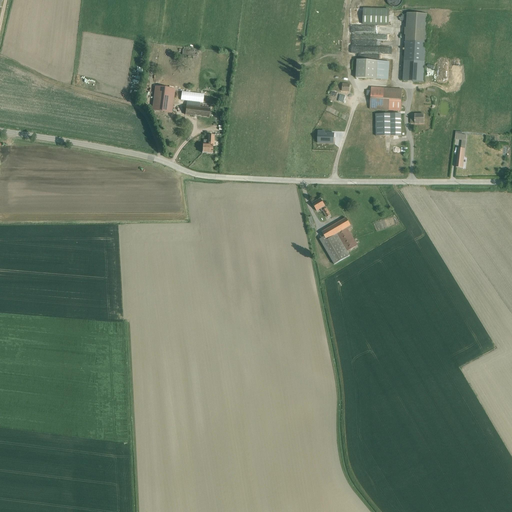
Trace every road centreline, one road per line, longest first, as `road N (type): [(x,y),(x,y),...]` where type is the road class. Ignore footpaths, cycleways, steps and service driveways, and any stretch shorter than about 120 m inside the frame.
road 1 (tertiary): [(511,181),(216,177),(0,131)]
road 2 (track): [(0,55),(135,105),(152,126),(162,161)]
